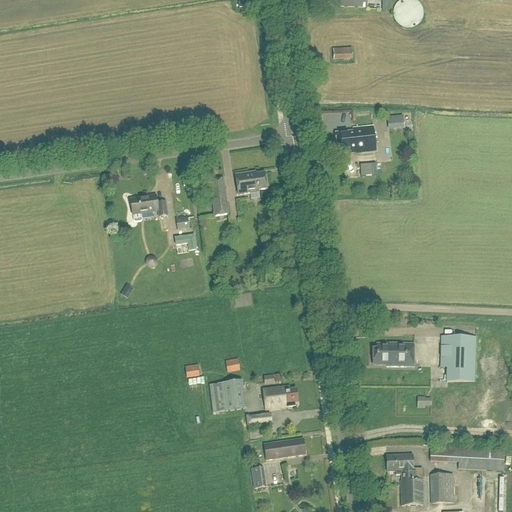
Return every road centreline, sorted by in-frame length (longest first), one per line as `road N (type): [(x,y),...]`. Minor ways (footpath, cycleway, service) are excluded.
road 1 (tertiary): [(354,511),(295,133)]
road 2 (unclassified): [(0,178),(295,133)]
road 3 (track): [(511,315),(353,308),(324,318)]
road 4 (tertiary): [(295,133),(276,0)]
